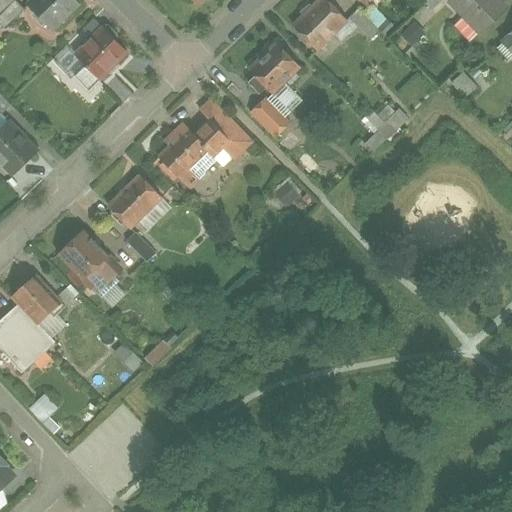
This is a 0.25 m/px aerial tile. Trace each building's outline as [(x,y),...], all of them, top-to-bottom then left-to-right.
[(22,9),(12,0),(0,0),(0,24),(3,27),(22,9)] [(78,2),(75,0),(25,0),(24,1),(50,28),(78,2)] [(329,0),(314,0),(291,23),(316,47),(347,17),(329,0)] [(421,0),(430,9),(439,0),(421,0)] [(447,0),(478,32),(507,5),(502,0),(447,0)] [(367,38),(385,20),(372,8),(364,17),(356,9),(347,18),(367,38)] [(103,19),(71,51),(83,64),(72,74),(88,90),(129,51),(113,35),(117,32),(103,19)] [(511,27),(501,38),(511,50),(511,27)] [(276,41),(247,66),(254,74),(248,80),(258,92),(265,86),(269,91),(298,66),(276,41)] [(450,82),(463,96),(475,85),(461,71),(450,82)] [(0,87),(0,119),(6,125),(21,111),(0,87)] [(372,133),(361,144),(370,154),(405,120),(386,100),(362,123),(372,133)] [(12,121),(0,132),(0,160),(14,175),(41,150),(12,121)] [(183,126),(148,161),(181,194),(230,146),(210,125),(196,139),(183,126)] [(137,172),(105,203),(128,227),(160,196),(137,172)] [(81,228),(57,251),(100,296),(116,280),(112,276),(120,269),(81,228)] [(131,232),(123,242),(145,261),(153,251),(131,232)] [(18,303),(0,318),(0,347),(2,350),(22,368),(53,341),(36,321),(49,310),(53,315),(66,304),(38,271),(11,295),(18,303)] [(151,366),(169,348),(160,340),(142,357),(151,366)] [(38,421),(53,409),(43,394),(27,406),(38,421)] [(0,485),(14,473),(5,464),(8,460),(0,452),(0,485)]
